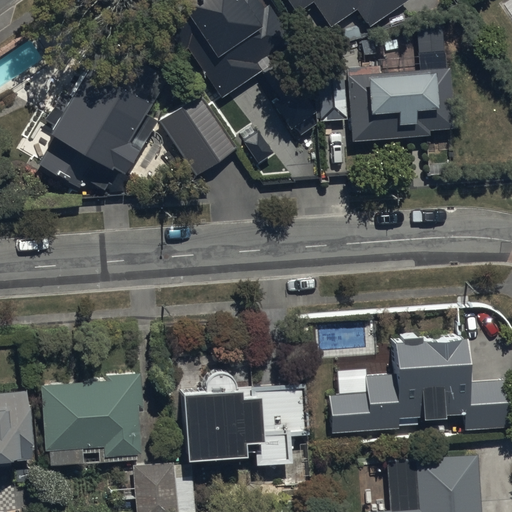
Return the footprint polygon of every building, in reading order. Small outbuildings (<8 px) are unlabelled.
[(157,0),(215,82),(289,30),(267,0),(157,0)] [(316,0),(326,14),(346,0),(356,0),(366,15),(388,0),(316,0)] [(83,52),(33,153),(97,185),(148,83),(83,52)] [(442,52),(340,60),(345,126),(448,118),(442,52)] [(192,85),(155,109),(192,165),(229,141),(192,85)] [(358,388),(326,390),(329,423),(503,411),(499,366),(456,369),(452,314),(379,319),(382,361),(356,363),(358,388)] [(300,361),(171,369),(175,435),(246,431),(247,448),(284,446),(282,420),(304,419),(300,361)] [(129,365),(34,372),(39,437),(134,430),(129,365)] [(0,446),(22,445),(18,380),(0,381),(0,446)] [(476,511),(470,445),(384,452),(388,497),(358,500),(358,511),(476,511)] [(163,460),(131,460),(132,509),(164,509),(163,460)]
